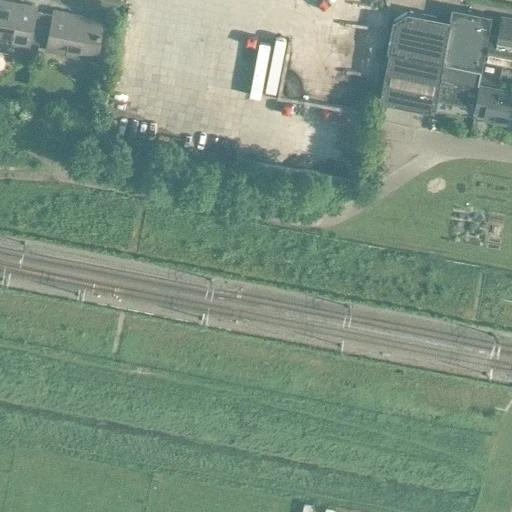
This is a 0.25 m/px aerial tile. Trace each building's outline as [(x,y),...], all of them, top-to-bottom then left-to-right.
[(62,51),(94,57),(101,23),(68,17),(69,13),(54,10),(53,16),(33,12),(34,7),(19,4),(19,7),(0,3),(0,50),(10,53),(12,44),(26,47),(27,42),(47,46),(46,51),(61,54),(62,51)] [(464,10),(449,20),(441,63),(480,71),(482,61),(487,35),(491,15),(464,10)] [(385,53),(388,53),(441,63),(449,20),(449,19),(406,11),(391,21),(385,53)] [(487,35),(482,61),(511,66),(511,19),(501,17),(497,37),(487,35)] [(388,53),(379,100),(433,111),(435,100),(474,108),(478,86),(477,86),(480,71),(441,63),(388,53)] [(478,86),(474,108),(473,114),(487,116),(491,122),(507,125),(511,121),(511,96),(507,91),(479,85),(478,86)]
